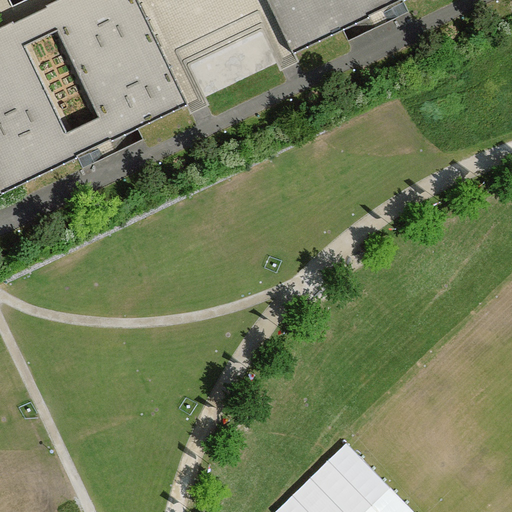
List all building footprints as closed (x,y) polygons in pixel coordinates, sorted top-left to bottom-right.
[(59,0),(47,6),(58,30),(100,119),(112,143),(189,106),(174,74),(138,0),(59,0)] [(268,0),(280,23),(295,55),(373,18),(363,0),(268,0)] [(403,0),(363,0),(373,18),(404,3),(403,0)] [(47,6),(15,22),(26,46),(58,30),(47,6)] [(26,46),(15,22),(0,29),(0,191),(2,195),(79,158),(67,135),(26,46)] [(100,119),(67,135),(79,158),(112,143),(100,119)] [(511,282),(278,508),(281,511),(452,511),(511,455),(511,282)] [(511,511),(511,472),(472,511),(511,511)]
